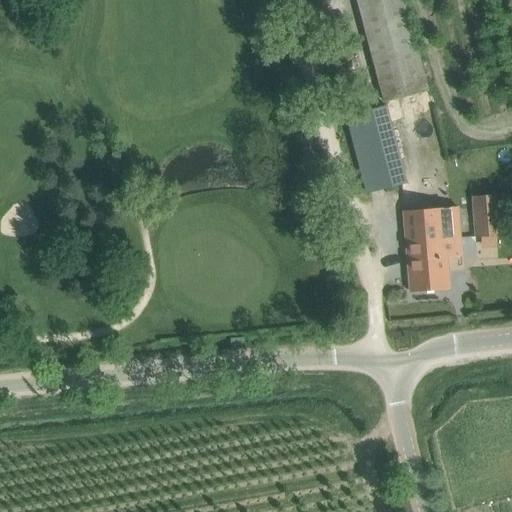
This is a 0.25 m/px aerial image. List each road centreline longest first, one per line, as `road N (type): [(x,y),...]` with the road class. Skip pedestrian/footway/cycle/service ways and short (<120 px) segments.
road 1 (unclassified): [(0,391),(334,358),(388,368)]
road 2 (unclassified): [(388,368),(424,511)]
road 3 (unclassified): [(388,368),(444,347),(511,338)]
